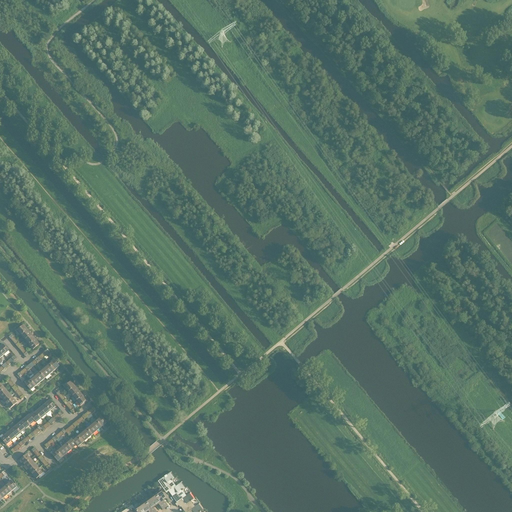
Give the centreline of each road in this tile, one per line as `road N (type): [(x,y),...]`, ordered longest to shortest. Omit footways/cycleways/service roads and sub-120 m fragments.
road 1 (unknown): [(332,298),(220,393),(0,137)]
road 2 (unknown): [(437,209),(343,289)]
